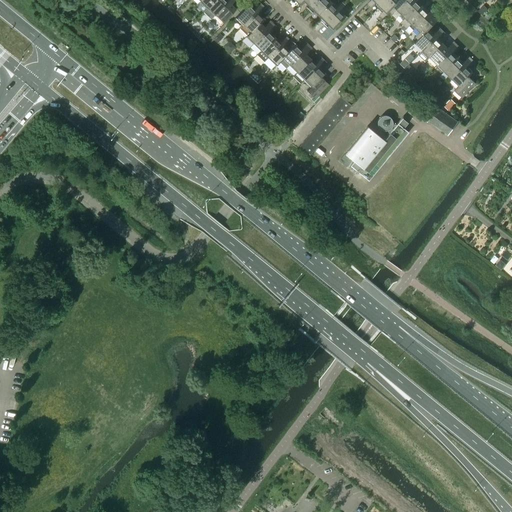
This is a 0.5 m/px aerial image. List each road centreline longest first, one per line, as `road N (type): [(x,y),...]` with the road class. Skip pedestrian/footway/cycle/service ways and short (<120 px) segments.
road 1 (primary): [(395,332),(58,55)]
road 2 (primary): [(46,94),(369,357)]
road 3 (primary): [(369,357),(382,382),(508,511)]
road 4 (primary): [(369,357),(511,473)]
road 5 (primary): [(511,428),(395,332)]
road 6 (primary): [(511,394),(395,332)]
road 7 (unclassified): [(437,239),(511,137)]
